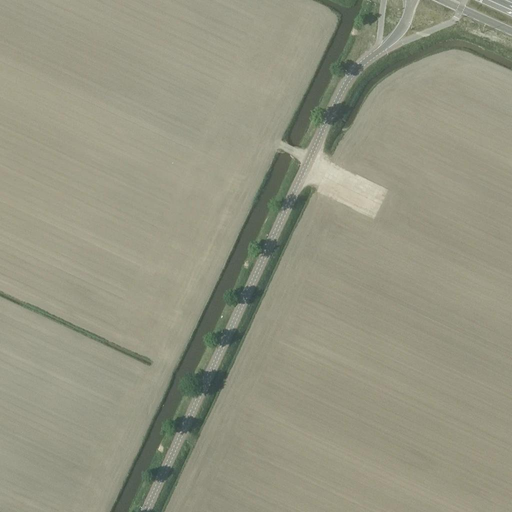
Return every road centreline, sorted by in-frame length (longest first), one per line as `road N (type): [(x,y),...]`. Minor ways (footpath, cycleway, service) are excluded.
road 1 (unclassified): [(415,0),(396,38),(344,86),(144,511)]
road 2 (track): [(376,206),(269,140)]
